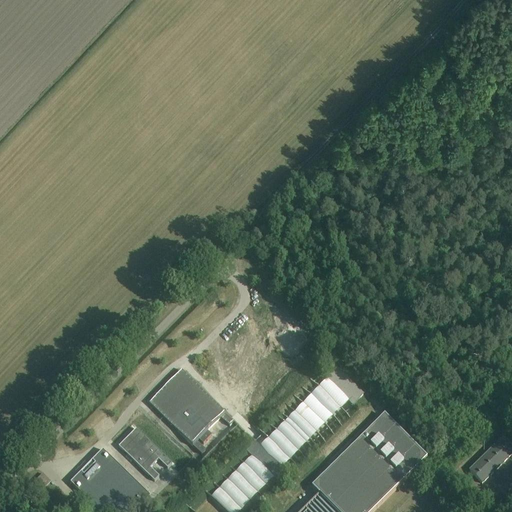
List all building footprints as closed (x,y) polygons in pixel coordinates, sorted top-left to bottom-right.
[(355,408),(366,397),(334,366),(323,377),(326,380),(355,408)] [(182,372),(150,405),(202,456),(206,451),(197,443),(199,441),(203,445),(212,437),(208,433),(221,419),(230,427),(234,422),(228,417),(190,379),(189,379),(182,372)] [(189,460),(143,415),(132,426),(136,430),(119,448),(155,483),(159,478),(151,469),(159,461),(168,470),(172,465),(178,471),(189,460)] [(385,417),(313,489),(319,496),(335,511),(375,511),(417,470),(428,460),(385,417)] [(511,447),(503,438),(469,472),(483,485),(489,480),(510,459),(511,456),(511,447)] [(106,455),(74,487),(78,491),(80,492),(101,511),(135,511),(141,506),(149,498),(106,455)] [(211,497),(226,511),(240,511),(273,478),(251,456),(211,497)] [(51,483),(43,475),(25,493),(34,500),(51,483)]
